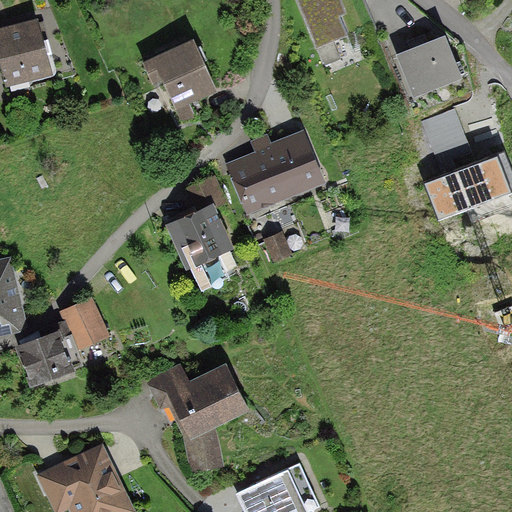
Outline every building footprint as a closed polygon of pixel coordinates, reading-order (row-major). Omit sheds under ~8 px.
[(349,6),(346,0),(300,0),(318,43),(351,29),(343,9),(349,6)] [(39,11),(0,21),(0,55),(7,82),(55,69),(39,11)] [(414,91),(465,69),(446,25),(395,47),(414,91)] [(218,82),(195,30),(143,55),(154,78),(163,75),(182,118),(197,114),(189,99),(218,82)] [(421,121),(439,165),(450,160),(448,155),(471,146),(455,107),(421,121)] [(327,177),(304,126),(272,140),(268,131),(251,138),(254,146),(224,159),(247,212),(327,177)] [(511,184),(511,161),(502,138),(450,160),(439,165),(420,173),(438,216),(511,184)] [(228,200),(215,172),(189,183),(199,204),(166,218),(187,265),(190,263),(202,289),(232,276),(228,269),(238,264),(229,245),(236,242),(218,204),(228,200)] [(283,228),(264,237),(274,260),(293,251),(283,228)] [(511,289),(511,239),(442,268),(460,311),(511,289)] [(406,283),(388,240),(306,275),(324,318),(406,283)] [(0,330),(30,323),(12,252),(0,255),(0,330)] [(113,334),(94,294),(62,309),(66,318),(69,317),(81,349),(113,334)] [(69,317),(66,318),(55,322),(56,325),(16,340),(32,382),(86,362),(81,349),(69,317)] [(446,368),(427,325),(345,360),(363,403),(446,368)] [(511,397),(511,347),(485,359),(503,402),(511,397)] [(181,358),(145,377),(161,408),(169,404),(184,434),(192,470),(225,464),(216,422),(253,403),(228,355),(190,374),(181,358)] [(489,469),(471,426),(389,460),(407,503),(489,469)] [(103,438),(36,471),(56,511),(57,511),(70,506),(73,511),(131,511),(138,508),(103,438)] [(298,511),(321,502),(300,458),(236,488),(247,511),(298,511)]
